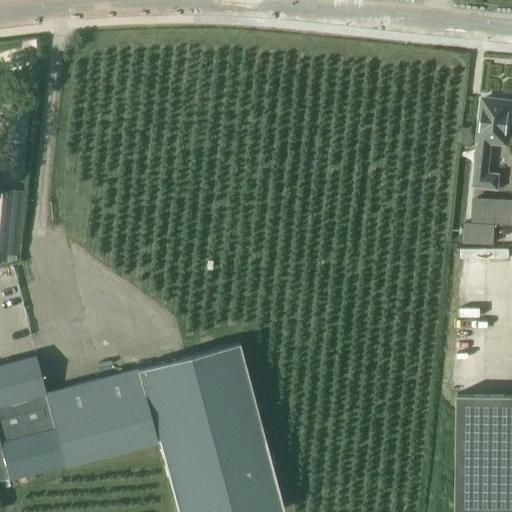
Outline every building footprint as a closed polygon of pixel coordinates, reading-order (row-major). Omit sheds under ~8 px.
[(483,99),(478,141),(472,188),(498,191),(500,174),(488,173),(492,142),(505,144),(510,102),(483,99)] [(0,151),(0,169),(23,171),(28,111),(10,110),(6,152),(0,151)] [(511,199),(473,198),(472,223),(464,223),(463,243),(493,244),(494,224),(511,224),(511,199)] [(17,249),(0,247),(0,264),(16,260),(17,249)] [(158,441),(159,445),(176,511),(278,511),(283,511),(238,343),(189,356),(137,370),(136,368),(45,393),(36,356),(0,365),(0,448),(8,479),(8,480),(63,465),(63,466),(158,441)] [(511,511),(511,394),(457,394),(454,511),(511,511)]
